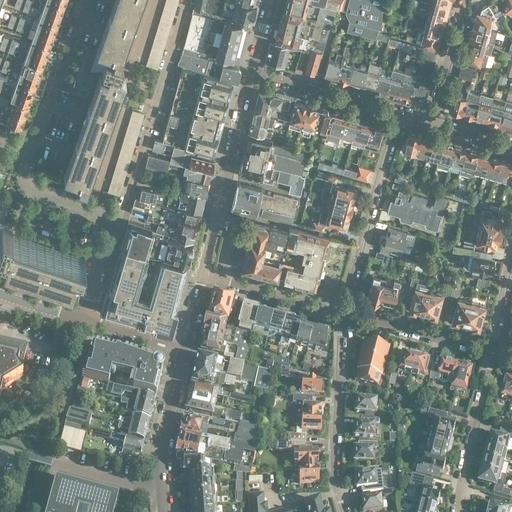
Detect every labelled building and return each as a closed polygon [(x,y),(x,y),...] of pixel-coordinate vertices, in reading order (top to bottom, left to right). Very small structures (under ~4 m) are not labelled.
[(65,6),(48,0),(45,0),(42,9),(61,16),(65,6)] [(113,0),(96,49),(98,50),(121,58),(121,57),(124,48),(123,48),(126,41),(127,40),(126,40),(132,24),(133,23),(132,23),(138,7),(139,7),(139,6),(138,6),(140,0),(113,0)] [(195,0),(193,11),(203,13),(204,9),(250,22),(252,16),(253,16),(256,4),(239,0),(236,0),(237,0),(236,0),(195,0)] [(336,7),(308,0),(286,0),(284,10),(309,17),(317,18),(323,20),(322,23),(330,25),(331,19),(324,17),(325,12),(334,14),(336,9),(336,7)] [(308,0),(336,7),(336,9),(341,10),(341,11),(344,0),(308,0)] [(344,0),(341,11),(345,12),(349,21),(346,30),(376,38),(377,31),(378,28),(382,28),(382,0),(344,0)] [(418,0),(417,5),(447,14),(449,9),(450,8),(451,4),(450,3),(451,2),(443,0),(430,0),(430,3),(418,0)] [(502,12),(494,0),(491,2),(498,14),(502,20),(506,18),(502,12)] [(494,0),(502,12),(504,11),(505,0),(494,0)] [(165,1),(163,7),(175,11),(177,5),(165,1)] [(477,12),(473,24),(490,29),(494,17),(493,17),(495,16),(498,14),(491,2),(481,9),(480,13),(477,12)] [(417,5),(416,9),(429,13),(427,20),(444,25),(444,24),(446,24),(447,20),(446,19),(447,14),(417,5)] [(163,7),(162,13),(173,17),(175,11),(163,7)] [(61,16),(42,9),(38,19),(58,26),(61,16)] [(284,10),(279,28),(301,34),(301,33),(311,36),(312,34),(326,38),(330,25),(322,23),(323,20),(317,18),(309,17),(284,10)] [(193,11),(190,22),(239,35),(242,23),(225,19),(224,20),(203,15),(203,13),(193,11)] [(162,13),(160,19),(171,23),(173,17),(162,13)] [(38,19),(35,29),(54,36),(58,26),(38,19)] [(160,19),(158,25),(170,28),(171,23),(160,19)] [(426,20),(423,32),(440,37),(442,32),(443,31),(444,28),(443,26),(444,25),(427,20),(426,20)] [(190,22),(187,34),(236,47),(239,35),(190,22)] [(473,24),(470,35),(487,41),(493,42),(497,31),(490,29),(473,24)] [(158,25),(156,31),(168,34),(170,28),(158,25)] [(301,34),(279,28),(279,29),(277,28),(275,36),(277,36),(276,41),(297,46),(296,48),(307,51),(309,47),(322,50),(322,51),(326,38),(312,34),(311,36),(301,33),(301,34)] [(54,36),(35,29),(31,39),(51,46),(54,36)] [(407,35),(405,39),(413,41),(413,42),(437,48),(438,43),(440,43),(441,39),(440,38),(440,37),(423,32),(419,31),(419,30),(417,37),(414,36),(413,37),(407,35)] [(156,31),(155,37),(166,40),(168,34),(156,31)] [(377,31),(376,38),(388,41),(389,38),(389,34),(377,31)] [(236,47),(187,34),(184,46),(198,49),(233,58),(236,47)] [(470,35),(466,47),(488,54),(490,55),(493,42),(487,41),(470,35)] [(155,37),(153,43),(164,46),(166,40),(155,37)] [(31,41),(27,49),(47,56),(50,47),(51,46),(31,39),(31,41)] [(407,49),(405,55),(408,56),(410,48),(412,44),(401,41),(399,47),(407,49)] [(271,42),(266,61),(285,66),(289,46),(271,42)] [(153,43),(151,49),(163,52),(164,46),(153,43)] [(198,49),(184,46),(181,54),(177,64),(220,76),(220,77),(232,80),(237,81),(240,68),(232,65),(213,61),(213,60),(196,55),(198,49)] [(309,47),(307,51),(302,69),(315,73),(322,50),(309,47)] [(436,51),(424,47),(422,53),(434,56),(436,51)] [(466,47),(463,59),(485,66),(488,54),(466,47)] [(27,49),(24,60),(43,67),(47,56),(27,49)] [(151,49),(149,55),(161,58),(163,52),(151,49)] [(108,73),(107,76),(118,79),(118,77),(119,74),(120,75),(123,64),(119,63),(121,58),(98,50),(97,68),(102,68),(109,71),(108,73)] [(328,58),(323,75),(324,75),(325,77),(326,77),(328,76),(336,78),(336,79),(342,58),(343,55),(342,55),(341,55),(341,54),(336,53),(334,60),(328,58)] [(434,56),(422,53),(421,59),(432,62),(434,56)] [(149,55),(147,61),(159,64),(161,58),(149,55)] [(342,58),(336,79),(341,81),(342,83),(345,83),(346,82),(347,82),(348,82),(353,65),(345,63),(346,60),(347,56),(342,55),(343,55),(342,58)] [(432,62),(421,59),(419,65),(431,68),(432,62)] [(43,67),(24,60),(20,70),(39,77),(43,67)] [(298,61),(295,72),(301,73),(302,69),(304,63),(298,61)] [(348,82),(352,84),(353,85),(354,86),(355,85),(362,86),(367,69),(364,69),(365,65),(360,64),(359,67),(353,65),(348,82)] [(474,68),(462,64),(458,76),(471,79),(474,68)] [(189,147),(213,153),(218,135),(216,135),(219,122),(221,117),(222,117),(232,80),(220,77),(220,76),(183,65),(171,108),(162,141),(173,143),(189,147)] [(367,69),(362,86),(374,89),(380,68),(374,66),(373,71),(367,69)] [(380,68),(374,89),(386,93),(393,68),(392,68),(390,76),(383,74),(385,69),(380,68)] [(393,68),(386,93),(397,96),(398,96),(402,80),(401,79),(395,77),(397,70),(393,68)] [(487,71),(480,69),(478,76),(485,78),(487,71)] [(39,77),(20,70),(17,80),(36,87),(39,77)] [(118,79),(107,76),(100,73),(63,177),(82,183),(80,188),(86,190),(87,190),(84,189),(84,187),(86,187),(87,185),(88,185),(88,184),(91,176),(90,175),(93,168),(94,168),(94,167),(93,167),(99,151),(100,151),(100,150),(99,150),(105,133),(106,134),(106,133),(105,133),(111,116),(112,117),(112,116),(111,116),(117,99),(118,100),(118,99),(117,98),(120,91),(121,91),(124,82),(118,79)] [(507,77),(499,74),(498,80),(497,80),(505,83),(507,77)] [(36,87),(17,80),(13,90),(32,97),(36,87)] [(402,80),(398,96),(409,100),(414,83),(413,83),(408,81),(402,80)] [(414,83),(409,100),(421,103),(426,86),(427,84),(419,81),(415,80),(414,83)] [(32,97),(13,90),(9,100),(13,101),(29,107),(32,97)] [(259,91),(256,101),(272,105),(284,109),(285,109),(289,110),(293,96),(276,92),(275,95),(274,95),(267,93),(259,91)] [(466,97),(461,114),(473,117),(478,100),(480,96),(479,96),(479,95),(467,91),(466,97)] [(453,93),(448,110),(461,114),(466,97),(453,93)] [(478,100),(473,117),(475,118),(476,119),(478,120),(480,119),(486,121),(491,104),(493,97),(480,93),(480,96),(478,100)] [(491,104),(486,121),(498,124),(503,108),(505,100),(493,97),(491,104)] [(503,108),(498,124),(500,125),(500,126),(503,127),(504,126),(511,128),(511,124),(511,102),(505,100),(503,108)] [(11,108),(7,106),(6,110),(25,117),(29,107),(13,101),(11,108)] [(256,101),(254,111),(275,117),(283,119),(289,120),(289,119),(290,118),(291,113),(286,112),(284,117),(282,116),(285,109),(284,109),(272,105),(256,101)] [(289,119),(291,120),(289,126),(299,129),(300,127),(306,105),(294,102),(291,113),(290,118),(289,119)] [(306,105),(300,127),(303,128),(302,132),(309,134),(311,126),(314,127),(319,109),(312,107),(312,105),(308,104),(307,105),(306,105)] [(319,109),(314,127),(315,125),(327,129),(332,113),(328,112),(328,111),(327,110),(322,108),(320,109),(319,109)] [(25,117),(6,110),(4,113),(8,115),(6,122),(21,127),(25,117)] [(254,111),(251,122),(267,126),(272,127),(275,117),(254,111)] [(327,129),(325,137),(338,141),(339,137),(342,126),(345,116),(340,115),(339,113),(336,112),(334,113),(332,113),(327,129)] [(131,114),(130,120),(141,123),(143,117),(131,114)] [(342,126),(339,137),(344,138),(343,140),(351,142),(353,136),(358,119),(346,116),(342,126)] [(353,136),(351,142),(364,146),(365,140),(370,124),(369,123),(368,121),(365,120),(363,122),(358,120),(358,119),(353,136)] [(130,120),(128,126),(139,129),(141,123),(130,120)] [(251,122),(248,132),(269,138),(271,132),(265,131),(267,126),(251,122)] [(365,140),(364,146),(377,149),(377,147),(378,144),(383,127),(382,126),(376,124),(375,124),(375,125),(370,124),(365,140)] [(128,126),(126,132),(137,135),(139,129),(128,126)] [(126,132),(124,138),(135,141),(137,135),(126,132)] [(286,136),(277,134),(276,140),(284,143),(286,136)] [(407,134),(403,150),(415,153),(419,138),(407,134)] [(261,139),(247,136),(242,155),(253,158),(251,161),(272,166),(301,174),(303,164),(301,164),(302,159),(301,159),(303,151),(296,149),(272,143),(272,140),(262,137),(261,139)] [(124,138),(122,144),(134,147),(136,141),(135,141),(124,138)] [(419,138),(415,153),(426,156),(431,141),(429,140),(428,139),(425,138),(424,139),(419,138)] [(431,141),(426,156),(438,160),(442,144),(437,143),(437,141),(433,140),(432,141),(431,141)] [(189,147),(173,143),(169,159),(211,170),(214,158),(188,151),(189,147)] [(122,144),(121,149),(132,153),(134,147),(122,144)] [(438,160),(436,166),(447,169),(449,163),(454,147),(452,147),(451,145),(449,144),(447,145),(442,144),(438,160)] [(447,169),(459,173),(461,166),(465,151),(460,149),(460,148),(455,146),(455,148),(454,147),(449,163),(447,169)] [(121,149),(119,155),(130,159),(132,153),(121,149)] [(459,173),(470,176),(472,170),(476,154),(475,153),(475,152),(470,151),(470,152),(465,151),(461,166),(459,173)] [(476,154),(472,170),(483,173),(488,157),(483,156),(482,154),(479,153),(478,154),(476,154)] [(148,154),(145,166),(167,171),(168,165),(184,169),(182,175),(190,177),(208,182),(211,170),(169,159),(169,160),(148,154)] [(119,155),(117,161),(128,165),(130,159),(119,155)] [(484,173),(483,177),(487,179),(488,174),(495,176),(499,160),(498,160),(497,158),(494,157),(493,159),(488,157),(483,173),(484,173)] [(238,175),(239,175),(272,184),(273,180),(290,184),(288,192),(300,195),(305,177),(301,176),(301,174),(242,159),(238,175)] [(499,160),(495,176),(506,179),(511,164),(506,162),(505,161),(502,160),(501,161),(499,160)] [(117,161),(115,167),(127,171),(128,165),(117,161)] [(309,176),(311,169),(303,166),(301,174),(309,176)] [(115,167),(113,173),(125,177),(127,171),(115,167)] [(355,177),(365,180),(368,170),(357,167),(355,177)] [(319,170),(317,177),(324,178),(336,182),(337,176),(326,172),(319,170)] [(113,173),(112,179),(123,183),(125,177),(113,173)] [(173,181),(172,186),(205,194),(208,182),(190,177),(183,176),(182,183),(173,181)] [(112,179),(110,185),(121,188),(123,183),(112,179)] [(418,188),(429,192),(431,185),(420,181),(418,188)] [(251,213),(255,214),(256,213),(291,222),(293,214),(294,214),(295,207),(295,206),(297,198),(274,193),(273,195),(261,192),(262,188),(237,182),(231,207),(251,213)] [(333,192),(331,197),(353,203),(355,194),(357,193),(357,191),(356,189),(354,188),(352,189),(337,185),(332,184),(330,190),(333,191),(336,190),(335,192),(333,192)] [(110,185),(108,192),(119,195),(121,188),(110,185)] [(141,188),(139,198),(201,211),(205,194),(172,186),(170,185),(168,193),(157,191),(141,188)] [(446,198),(437,195),(434,204),(432,203),(431,205),(430,206),(425,205),(427,197),(399,189),(397,195),(395,194),(394,200),(390,199),(386,212),(398,216),(400,220),(409,222),(413,220),(424,223),(424,224),(426,227),(434,230),(439,228),(438,226),(441,214),(443,206),(446,198)] [(442,189),(440,194),(452,197),(453,192),(442,189)] [(465,195),(453,192),(452,197),(463,200),(465,195)] [(477,199),(465,195),(463,200),(475,204),(477,199)] [(132,207),(130,212),(146,217),(164,222),(164,223),(165,223),(165,221),(186,227),(185,228),(196,231),(201,211),(139,198),(135,197),(132,207)] [(332,204),(331,210),(350,215),(350,214),(352,213),(352,210),(351,208),(353,203),(331,197),(330,203),(332,204)] [(509,207),(499,204),(499,206),(497,211),(507,214),(509,207)] [(251,213),(231,207),(230,211),(231,213),(250,218),(251,213)] [(493,211),(481,208),(480,214),(491,218),(493,211)] [(350,215),(331,210),(328,209),(327,216),(329,216),(327,223),(343,227),(344,229),(346,229),(348,228),(348,226),(347,224),(350,215)] [(480,217),(479,224),(481,224),(479,230),(501,234),(502,230),(500,228),(501,226),(500,226),(501,221),(496,220),(496,219),(486,217),(486,218),(480,217)] [(159,225),(157,231),(174,237),(193,242),(196,231),(185,228),(186,227),(165,221),(165,223),(164,223),(163,227),(159,225)] [(313,221),(311,227),(323,230),(325,224),(313,221)] [(239,256),(237,264),(241,268),(277,277),(280,264),(277,263),(277,260),(280,261),(281,258),(278,258),(280,249),(283,250),(284,249),(285,246),(297,249),(297,246),(303,248),(298,266),(286,263),(282,279),(315,287),(328,237),(298,229),(289,227),(288,231),(253,222),(247,245),(245,255),(239,256)] [(82,266),(84,258),(11,233),(12,229),(3,225),(3,224),(0,223),(0,244),(5,247),(2,257),(71,280),(76,265),(82,266)] [(143,251),(149,232),(126,226),(121,244),(143,251)] [(392,255),(388,254),(390,249),(402,253),(404,243),(412,245),(415,235),(388,228),(386,236),(381,235),(380,241),(382,242),(379,252),(376,251),(375,257),(382,259),(391,261),(392,255)] [(454,245),(454,246),(474,250),(475,243),(481,244),(481,245),(490,247),(491,246),(496,247),(497,242),(498,242),(498,240),(500,239),(501,234),(479,230),(478,237),(476,236),(475,242),(464,240),(463,242),(455,241),(454,245)] [(150,233),(144,252),(188,263),(192,245),(167,239),(154,234),(150,233)] [(187,265),(120,246),(108,289),(107,289),(100,312),(164,331),(166,331),(168,324),(173,325),(175,319),(178,309),(176,309),(187,265)] [(469,255),(467,268),(476,270),(476,271),(486,273),(486,272),(492,273),(494,260),(480,257),(481,251),(470,249),(469,255)] [(415,260),(405,258),(401,271),(411,273),(415,260)] [(391,261),(382,259),(381,265),(389,267),(391,261)] [(454,283),(450,296),(456,298),(458,292),(461,278),(459,278),(461,273),(456,272),(454,283)] [(373,276),(367,298),(370,299),(369,301),(377,303),(378,301),(380,302),(380,301),(385,282),(386,279),(373,276)] [(412,300),(409,311),(422,314),(429,291),(430,285),(417,282),(418,278),(412,276),(410,286),(416,288),(412,300)] [(478,277),(476,284),(489,287),(490,280),(478,277)] [(385,282),(380,301),(394,304),(399,282),(394,281),(393,284),(385,282)] [(429,291),(422,314),(436,318),(439,307),(438,307),(440,301),(442,302),(444,295),(450,296),(454,283),(447,281),(445,288),(437,285),(436,293),(429,291)] [(213,299),(212,304),(233,309),(236,297),(233,297),(214,292),(214,293),(213,293),(211,297),(213,299)] [(451,322),(465,326),(471,302),(458,298),(455,311),(454,311),(451,322)] [(471,302),(465,326),(479,329),(482,318),(481,318),(484,305),(471,302)] [(243,303),(236,330),(252,334),(254,328),(259,310),(259,308),(243,303)] [(233,309),(212,304),(209,317),(226,321),(228,316),(231,317),(233,309)] [(259,310),(254,328),(252,334),(267,338),(268,334),(273,313),(259,310)] [(285,316),(273,313),(268,334),(275,336),(275,334),(280,335),(285,316)] [(252,334),(236,330),(225,327),(227,321),(226,321),(209,317),(206,316),(201,335),(202,335),(201,336),(203,337),(202,339),(203,339),(226,344),(236,347),(238,350),(235,363),(245,365),(245,364),(251,339),(252,334)] [(295,319),(285,316),(280,335),(285,336),(285,337),(289,338),(289,340),(296,342),(296,340),(297,340),(301,324),(301,325),(301,322),(295,320),(295,319)] [(296,342),(296,343),(301,344),(300,347),(307,349),(311,335),(312,335),(314,328),(301,325),(301,324),(297,340),(296,340),(296,342)] [(328,331),(314,328),(312,335),(311,335),(307,349),(315,351),(316,348),(326,351),(327,344),(326,344),(328,338),(327,338),(328,331)] [(0,397),(2,390),(22,377),(17,369),(18,361),(23,362),(27,346),(0,339),(0,397)] [(226,344),(203,339),(200,352),(233,359),(234,355),(227,353),(226,354),(224,354),(226,344)] [(389,347),(365,341),(357,370),(358,370),(381,376),(389,347)] [(141,357),(116,351),(93,345),(90,355),(89,355),(82,377),(108,383),(111,371),(133,377),(133,378),(135,379),(133,389),(156,395),(161,373),(161,370),(162,368),(162,366),(161,364),(159,363),(157,362),(155,361),(147,359),(146,359),(141,357)] [(404,371),(411,373),(416,354),(410,353),(408,354),(403,352),(397,372),(404,374),(404,371)] [(416,354),(411,373),(417,375),(416,377),(423,379),(428,359),(423,358),(422,355),(416,354)] [(194,368),(194,369),(234,379),(240,380),(253,383),(256,367),(245,364),(245,365),(235,363),(230,362),(229,366),(224,364),(222,361),(197,355),(197,356),(198,357),(195,369),(194,368)] [(267,391),(271,372),(273,362),(270,361),(268,371),(258,369),(253,388),(267,391)] [(432,367),(430,378),(452,384),(457,365),(441,361),(439,368),(432,367)] [(457,365),(452,384),(450,392),(455,393),(456,389),(466,392),(468,382),(469,382),(470,380),(469,379),(472,368),(457,365)] [(300,380),(299,386),(299,393),(320,394),(320,392),(322,392),(322,385),(321,385),(321,381),(307,380),(307,375),(301,375),(301,374),(296,373),(296,372),(289,372),(289,369),(281,368),(281,378),(286,378),(286,380),(300,380)] [(191,382),(191,384),(211,388),(220,390),(221,386),(223,386),(222,391),(231,393),(232,386),(234,379),(194,369),(194,370),(195,370),(192,382),(191,382)] [(381,376),(358,370),(355,381),(378,387),(381,376)] [(391,374),(388,385),(394,386),(397,376),(391,374)] [(507,400),(511,402),(511,399),(511,378),(511,379),(502,377),(500,385),(504,386),(501,397),(507,398),(507,400)] [(191,386),(188,398),(215,404),(217,397),(253,406),(255,399),(231,393),(222,391),(222,392),(191,386)] [(74,398),(87,402),(90,392),(77,388),(74,398)] [(354,406),(354,410),(355,411),(355,413),(365,413),(364,419),(369,419),(374,420),(374,414),(375,414),(376,397),(371,397),(371,394),(368,393),(361,392),(361,399),(356,399),(356,405),(354,406)] [(130,395),(129,401),(153,407),(155,397),(138,393),(137,397),(130,395)] [(122,395),(121,399),(120,404),(127,406),(134,408),(133,413),(150,417),(153,407),(129,401),(126,400),(127,397),(122,395)] [(312,396),(295,395),(295,397),(293,397),(293,404),(297,404),(296,418),(302,418),(320,419),(321,406),(311,406),(312,396)] [(188,398),(186,410),(226,419),(224,424),(238,427),(239,423),(239,422),(245,423),(247,416),(227,412),(226,416),(217,414),(215,411),(214,411),(215,404),(188,398)] [(66,420),(89,426),(92,416),(69,410),(66,420)] [(429,410),(427,416),(434,418),(430,430),(451,435),(452,435),(455,423),(449,421),(451,415),(429,410)] [(114,421),(119,423),(147,430),(149,419),(132,415),(131,420),(115,416),(114,421)] [(183,415),(180,433),(181,433),(243,447),(253,449),(256,439),(257,433),(259,427),(239,423),(238,427),(224,424),(213,422),(212,427),(208,428),(209,421),(183,415)] [(288,442),(306,443),(306,431),(320,431),(321,419),(320,419),(302,418),(302,424),(301,424),(301,429),(296,429),(296,435),(288,434),(288,442)] [(352,431),(352,435),(354,436),(354,437),(374,438),(374,425),(379,426),(379,420),(374,420),(369,419),(364,419),(361,418),(361,422),(361,423),(355,423),(354,430),(352,431)] [(496,426),(505,428),(507,422),(498,420),(496,426)] [(85,432),(80,430),(81,425),(66,421),(59,445),(80,451),(85,432)] [(119,423),(118,428),(122,429),(121,433),(127,435),(144,440),(147,430),(119,423)] [(430,430),(427,442),(450,449),(453,440),(450,440),(451,435),(430,430)] [(487,446),(507,451),(510,452),(511,446),(511,432),(502,430),(501,434),(499,433),(499,436),(490,434),(488,440),(487,440),(486,444),(487,445),(487,446)] [(118,453),(117,459),(127,461),(128,456),(130,457),(132,451),(141,453),(144,442),(112,433),(110,439),(119,441),(119,438),(123,439),(122,441),(124,441),(121,454),(118,453)] [(255,449),(253,449),(181,433),(178,444),(176,454),(197,458),(204,460),(211,461),(221,463),(222,453),(225,454),(223,461),(241,464),(243,452),(254,454),(255,449)] [(275,442),(275,450),(293,451),(294,472),(299,472),(319,471),(319,470),(318,470),(317,464),(318,464),(317,450),(306,451),(306,443),(288,442),(288,443),(275,442)] [(427,442),(424,455),(445,460),(446,457),(448,458),(450,449),(427,442)] [(353,454),(351,456),(351,460),(353,461),(353,462),(373,462),(373,450),(376,450),(376,444),(369,443),(359,443),(357,443),(357,448),(353,448),(353,454)] [(484,452),(483,456),(484,457),(484,458),(501,462),(504,463),(507,451),(487,446),(485,451),(484,452)] [(197,458),(176,454),(177,463),(182,462),(183,472),(185,472),(201,470),(201,471),(205,470),(204,460),(197,458)] [(417,466),(415,473),(433,478),(433,475),(438,477),(439,472),(442,473),(446,461),(445,461),(445,460),(424,455),(422,461),(420,467),(417,466)] [(482,465),(481,469),(498,474),(501,474),(504,463),(501,462),(484,458),(483,459),(482,460),(481,464),(482,465)] [(251,469),(234,466),(233,472),(249,474),(251,469)] [(479,476),(478,481),(496,486),(494,493),(509,497),(510,492),(504,490),(507,476),(501,474),(498,474),(481,469),(480,471),(479,471),(478,475),(479,476)] [(201,470),(185,472),(185,479),(187,478),(187,484),(190,483),(190,484),(211,482),(210,470),(205,470),(201,471),(201,470)] [(299,472),(299,485),(320,484),(319,471),(299,472)] [(356,481),(354,483),(355,486),(357,487),(357,488),(361,488),(361,493),(383,490),(381,471),(355,474),(356,481)] [(420,503),(436,507),(437,504),(439,504),(440,500),(438,499),(440,493),(430,490),(433,481),(412,475),(410,485),(419,488),(415,501),(420,503)] [(113,511),(119,494),(55,477),(45,511),(113,511)] [(211,482),(190,484),(191,497),(212,495),(211,487),(214,486),(213,482),(211,482)] [(212,495),(191,497),(192,509),(215,508),(214,500),(212,500),(212,495)] [(321,511),(318,502),(281,511),(266,511),(266,505),(263,505),(262,496),(249,496),(249,511),(321,511)] [(361,505),(360,507),(360,511),(362,511),(366,511),(382,510),(380,496),(361,499),(361,505)] [(412,509),(410,511),(436,511),(437,510),(435,508),(436,507),(420,503),(418,511),(412,509)]
